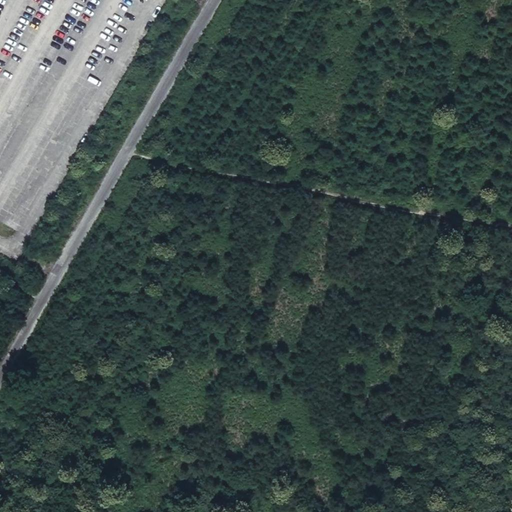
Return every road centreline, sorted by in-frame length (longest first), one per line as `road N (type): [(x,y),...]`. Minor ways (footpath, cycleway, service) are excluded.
road 1 (track): [(213,0),(0,370)]
road 2 (track): [(511,227),(125,152)]
